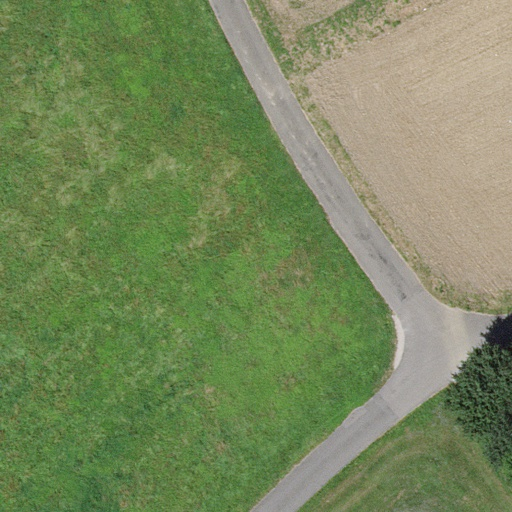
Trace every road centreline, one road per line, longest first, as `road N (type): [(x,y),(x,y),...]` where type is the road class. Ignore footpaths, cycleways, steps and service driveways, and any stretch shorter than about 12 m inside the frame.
road 1 (track): [(229,0),(285,114),(444,344)]
road 2 (residential): [(511,318),(444,344),(279,511)]
